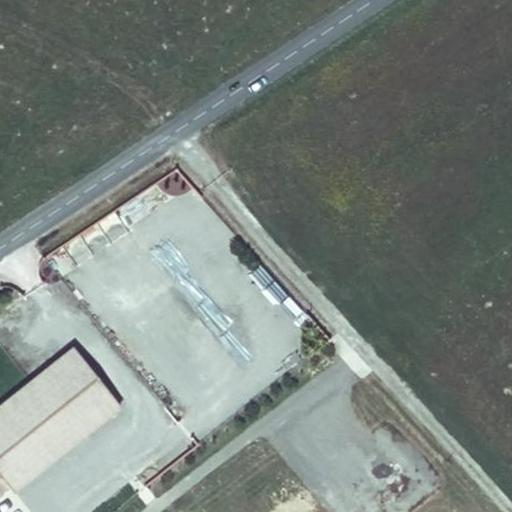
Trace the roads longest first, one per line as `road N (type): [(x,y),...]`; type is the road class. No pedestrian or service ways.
road 1 (track): [(172,133),(510,511)]
road 2 (tertiary): [(0,248),(373,0)]
